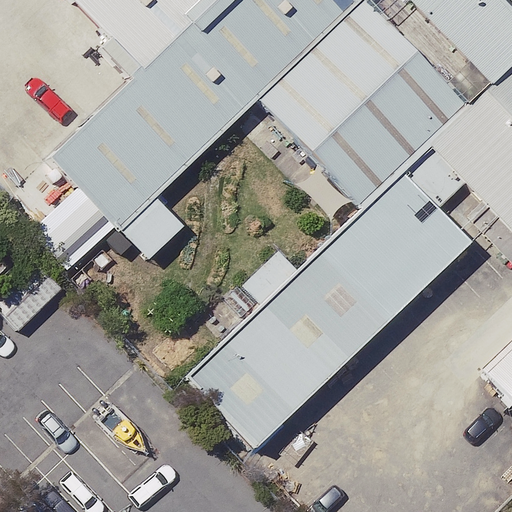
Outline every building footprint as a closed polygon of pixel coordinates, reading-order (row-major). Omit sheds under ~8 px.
[(332,26),(307,0),(209,0),(93,109),(0,196),(70,270),(214,136),(332,26)] [(93,109),(209,0),(35,0),(12,22),(93,109)] [(454,0),(359,0),(332,26),(214,136),(313,242),(379,180),(432,131),(509,59),(454,0)] [(511,61),(509,59),(432,131),(379,180),(447,253),(493,301),(511,282),(511,61)] [(447,253),(379,180),(313,242),(136,408),(204,480),(447,253)] [(0,287),(0,304),(21,328),(66,288),(36,255),(0,287)] [(511,332),(431,408),(500,481),(511,469),(511,332)]
